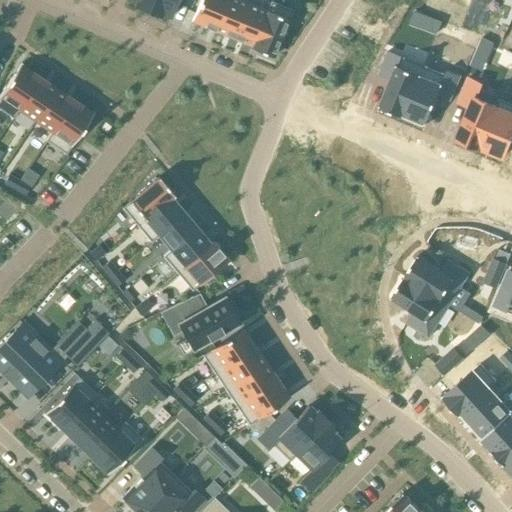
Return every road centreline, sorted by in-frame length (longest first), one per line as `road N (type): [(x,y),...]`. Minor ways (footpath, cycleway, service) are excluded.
road 1 (residential): [(498,511),(439,448),(333,374),(281,295),(247,195),(280,102)]
road 2 (residential): [(186,62),(61,223),(0,285)]
road 3 (residential): [(511,199),(280,102)]
road 4 (residential): [(35,0),(186,62)]
road 5 (residential): [(280,102),(344,0)]
